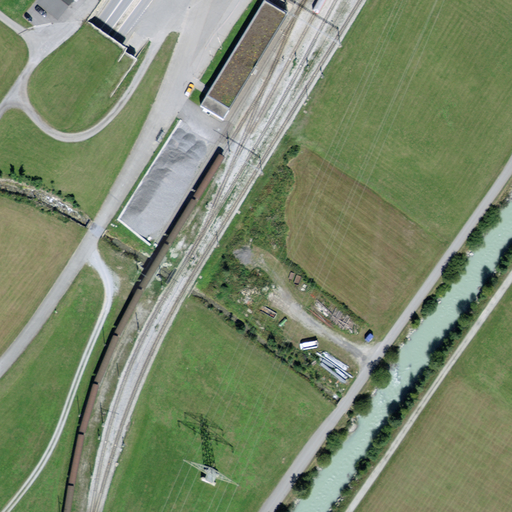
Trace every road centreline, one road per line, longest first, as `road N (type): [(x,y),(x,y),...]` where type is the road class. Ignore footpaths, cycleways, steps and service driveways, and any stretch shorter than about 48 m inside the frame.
road 1 (unclassified): [(511,165),(270,511)]
road 2 (track): [(0,511),(54,446),(107,301),(106,276),(89,243)]
road 3 (track): [(346,511),(511,273)]
road 4 (primary): [(0,207),(146,0)]
road 5 (primary): [(121,0),(0,172)]
road 6 (track): [(89,243),(182,77)]
road 7 (track): [(0,365),(89,243)]
